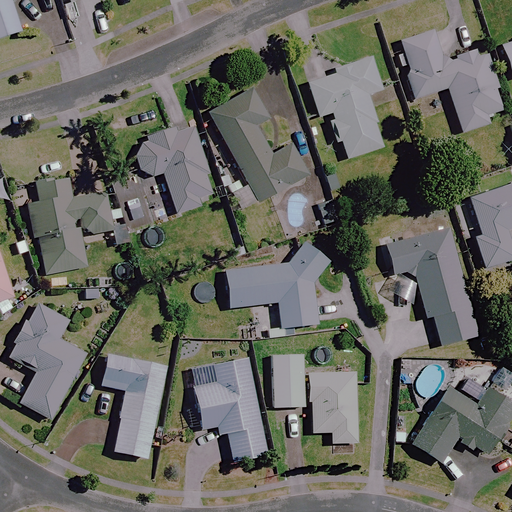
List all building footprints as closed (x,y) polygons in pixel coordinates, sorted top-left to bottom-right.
[(15,0),(0,0),(0,40),(19,33),(8,2),(15,0)] [(481,47),(438,61),(429,34),(396,45),(414,101),(445,91),(459,135),(504,121),(484,58),(481,47)] [(511,41),(497,47),(509,82),(511,81),(511,41)] [(326,117),(334,145),(338,144),(343,161),(381,150),(366,96),(379,92),(370,59),(304,78),(316,120),(326,117)] [(267,120),(250,89),(205,114),(255,205),(306,177),(288,145),(268,156),(253,128),(267,120)] [(210,195),(189,127),(131,145),(142,181),(161,175),(174,216),(198,209),(196,200),(210,195)] [(69,201),(65,179),(34,185),(37,206),(27,207),(33,241),(37,241),(43,277),(91,269),(85,237),(111,233),(104,195),(69,201)] [(478,237),(472,239),(482,270),(511,260),(511,255),(504,232),(511,229),(511,183),(465,199),(478,237)] [(0,303),(13,300),(0,259),(0,199),(4,198),(0,186),(0,303)] [(476,337),(446,229),(383,247),(391,277),(408,273),(422,320),(427,319),(435,349),(476,337)] [(327,262),(300,242),(293,251),(294,252),(283,267),(223,272),(226,310),(275,306),(277,331),(312,328),(308,288),(327,262)] [(68,323),(35,306),(7,359),(34,373),(17,405),(49,422),(84,356),(57,342),(68,323)] [(301,375),(300,356),(267,357),(269,410),(308,409),(309,435),(328,435),(328,446),(353,445),(351,374),(301,375)] [(161,368),(105,359),(100,390),(122,393),(113,454),(146,460),(161,368)] [(263,460),(245,361),(210,367),(214,385),(190,390),(198,432),(214,429),(216,439),(224,437),(230,466),(263,460)] [(473,404),(445,387),(407,446),(438,466),(456,438),(458,440),(456,444),(469,452),(472,448),(484,456),(492,443),(495,444),(506,427),(504,426),(511,413),(511,405),(484,388),(473,404)]
